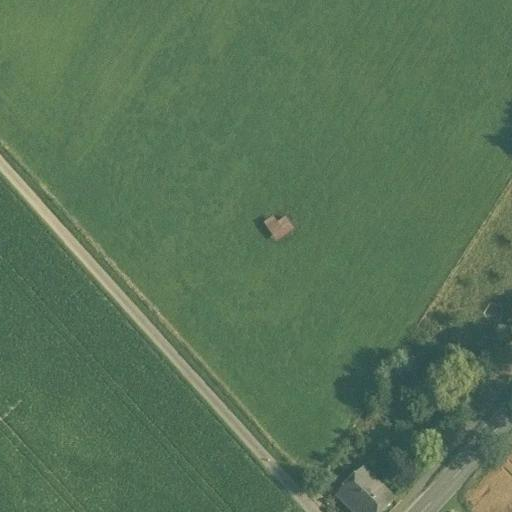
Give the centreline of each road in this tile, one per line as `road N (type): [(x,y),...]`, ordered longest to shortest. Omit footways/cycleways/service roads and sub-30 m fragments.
road 1 (unclassified): [(311,511),(0,166)]
road 2 (secondary): [(511,413),(423,511)]
